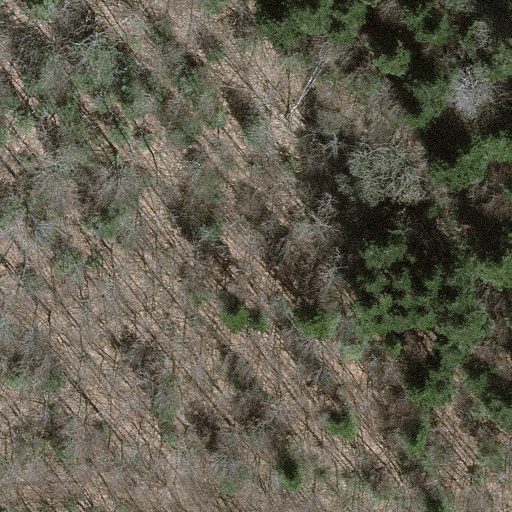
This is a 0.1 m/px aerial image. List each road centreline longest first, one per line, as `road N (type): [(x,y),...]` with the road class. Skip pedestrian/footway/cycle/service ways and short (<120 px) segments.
road 1 (track): [(173,0),(373,126),(511,192)]
road 2 (track): [(324,511),(192,490),(0,477)]
